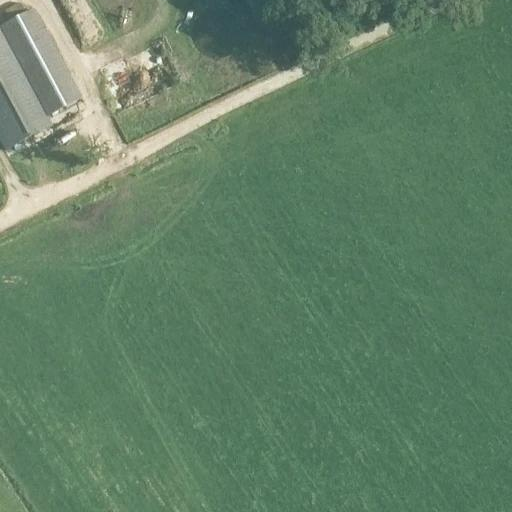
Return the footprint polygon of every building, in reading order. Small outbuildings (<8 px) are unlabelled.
[(153,0),(143,0),(148,11),(157,8),(153,0)] [(226,36),(234,31),(217,4),(191,19),(214,57),(232,46),(226,36)] [(4,13),(9,24),(25,16),(19,5),(4,13)] [(81,99),(33,11),(25,16),(9,24),(0,28),(0,141),(5,152),(51,127),(46,118),(81,99)] [(152,59),(136,61),(140,83),(155,81),(152,59)] [(135,103),(119,78),(108,85),(124,110),(135,103)]
